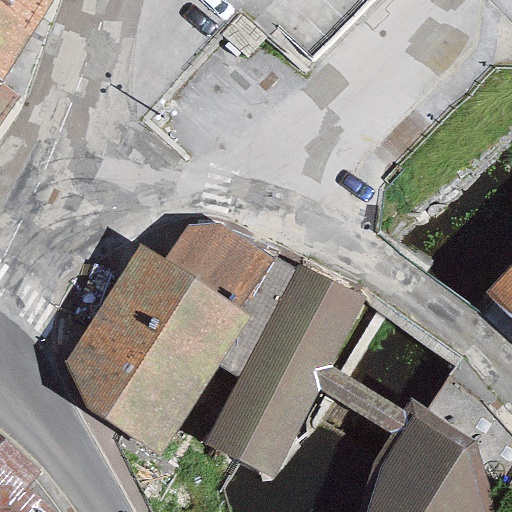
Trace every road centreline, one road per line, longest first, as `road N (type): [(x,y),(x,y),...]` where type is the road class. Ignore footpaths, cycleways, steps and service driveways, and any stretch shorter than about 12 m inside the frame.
road 1 (residential): [(252,207),(364,261),(511,374)]
road 2 (residential): [(252,207),(449,0)]
road 3 (residential): [(50,175),(144,181),(252,207)]
road 4 (residential): [(50,175),(103,0)]
road 5 (tertiary): [(0,371),(104,511)]
